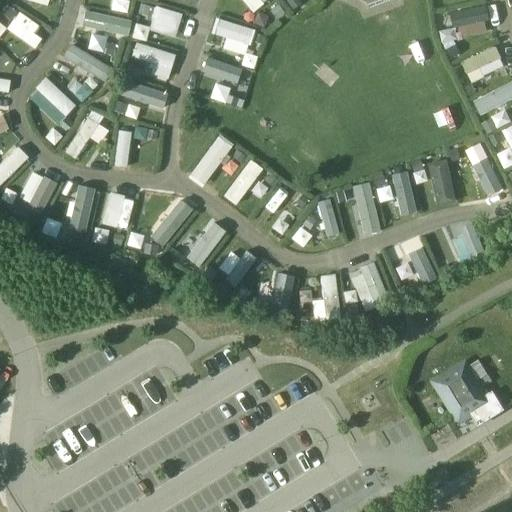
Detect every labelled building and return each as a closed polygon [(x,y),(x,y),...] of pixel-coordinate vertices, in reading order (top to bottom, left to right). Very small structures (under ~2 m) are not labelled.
[(126,0),(111,0),(109,8),(125,12),(129,1),(126,0)] [(260,0),(236,0),(246,11),(260,0)] [(349,0),(364,7),(365,10),(387,3),(385,0),(349,0)] [(449,16),(453,36),(485,28),(480,9),(449,16)] [(178,17),(151,10),(145,32),(171,39),(178,17)] [(112,21),(88,15),(83,36),(107,42),(112,21)] [(35,29),(15,16),(3,34),(22,47),(35,29)] [(246,35),(214,22),(205,44),(237,57),(246,35)] [(170,57),(131,45),(124,68),(163,81),(170,57)] [(459,60),(468,78),(497,64),(489,46),(459,60)] [(94,62),(69,49),(58,71),(83,83),(94,62)] [(233,71),(204,61),(197,80),(226,90),(233,71)] [(70,102),(46,79),(25,101),(49,124),(70,102)] [(511,82),(475,101),(482,116),(511,100),(511,82)] [(158,94),(132,85),(125,107),(150,116),(158,94)] [(60,156),(70,162),(97,118),(86,111),(60,156)] [(511,130),(491,141),(500,158),(511,152),(511,130)] [(122,170),(127,135),(113,132),(107,168),(122,170)] [(186,179),(199,189),(230,146),(217,136),(186,179)] [(12,150),(0,161),(0,180),(21,160),(12,150)] [(501,188),(486,159),(473,165),(488,195),(501,188)] [(259,169),(248,161),(221,197),(232,206),(259,169)] [(445,161),(430,165),(439,204),(453,201),(445,161)] [(403,172),(389,176),(399,216),(413,212),(403,172)] [(44,181),(24,215),(34,221),(55,187),(44,181)] [(367,185),(348,190),(359,239),(378,235),(367,185)] [(81,229),(89,192),(74,189),(66,226),(81,229)] [(125,197),(105,193),(98,225),(118,229),(125,197)] [(268,200),(256,216),(270,227),(283,211),(268,200)] [(327,200),(315,203),(320,223),(316,225),(318,231),(322,230),(324,237),(336,234),(327,200)] [(161,211),(148,227),(165,241),(189,211),(175,201),(164,214),(161,211)] [(451,241),(460,267),(485,256),(472,223),(458,229),(461,237),(451,241)] [(302,246),(311,233),(299,224),(290,238),(302,246)] [(105,243),(108,229),(94,226),(91,240),(105,243)] [(187,259),(182,266),(191,273),(221,234),(212,227),(200,242),(193,237),(180,254),(187,259)] [(434,280),(419,248),(405,255),(420,287),(434,280)] [(253,259),(243,252),(238,259),(228,252),(217,268),(226,275),(222,281),(232,288),(253,259)] [(375,313),(386,310),(372,269),(360,272),(361,275),(350,279),(360,309),(372,306),(375,313)] [(309,302),(312,323),(338,319),(332,275),(317,276),(320,300),(309,302)] [(264,282),(255,312),(278,319),(290,281),(280,278),(277,286),(264,282)] [(466,359),(430,381),(457,426),(471,417),(477,426),(503,410),(492,391),(488,394),(483,387),(491,382),(478,360),(470,364),(466,359)]
